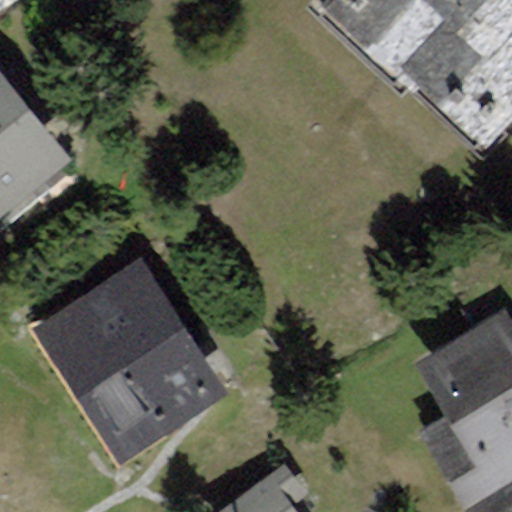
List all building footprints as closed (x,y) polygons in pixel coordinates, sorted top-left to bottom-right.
[(511,0),(317,0),(303,13),(469,163),(511,118),(511,0)] [(0,231),(66,178),(0,98),(0,231)] [(217,397),(141,266),(25,332),(101,464),(217,397)] [(511,511),(511,362),(491,322),(403,370),(432,428),(406,442),(447,511),(511,511)] [(279,473),(218,511),(294,511),(304,505),(279,473)]
